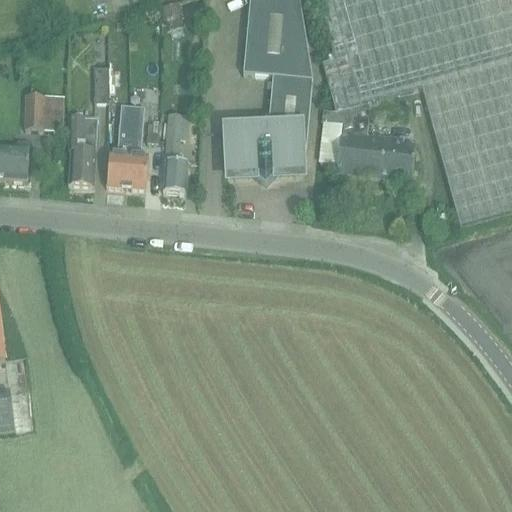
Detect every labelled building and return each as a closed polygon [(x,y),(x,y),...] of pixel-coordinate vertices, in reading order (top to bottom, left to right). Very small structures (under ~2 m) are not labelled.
[(130,0),(133,9),(163,0),(130,0)] [(299,165),(305,165),(313,85),(299,4),(254,0),(249,0),(243,79),(272,82),(267,138),(229,140),(231,180),(259,179),(265,185),(272,178),(299,177),(299,165)] [(511,0),(316,0),(335,65),(322,68),(335,116),(370,106),(421,92),(436,146),(459,231),(511,216),(511,0)] [(108,108),(108,72),(108,68),(94,68),(94,108),(108,108)] [(24,135),(46,135),(64,135),(65,100),(25,99),(24,135)] [(411,187),(415,151),(402,149),(403,143),(366,139),(370,106),(335,116),(325,115),(319,167),(333,169),(332,177),(336,178),(336,179),(411,187)] [(124,194),(131,112),(131,111),(120,110),(117,158),(109,158),(107,193),(124,194)] [(143,113),(131,112),(124,194),(146,196),(148,160),(140,160),(141,135),(143,113)] [(163,197),(186,199),(188,167),(178,167),(180,144),(184,145),(186,119),(169,118),(163,197)] [(98,123),(69,123),(68,156),(71,156),(69,190),(93,192),(98,123)] [(159,148),(160,128),(148,127),(147,147),(159,148)] [(0,151),(0,185),(27,187),(30,147),(17,146),(17,152),(0,151)] [(0,433),(14,432),(10,394),(0,395),(0,433)]
